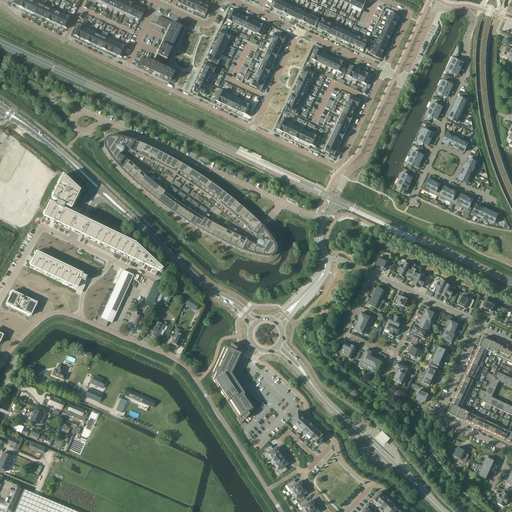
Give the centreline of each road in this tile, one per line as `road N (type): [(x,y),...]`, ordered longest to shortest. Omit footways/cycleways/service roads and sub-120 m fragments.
road 1 (unclassified): [(0,367),(34,323),(54,312),(177,359),(281,511)]
road 2 (residential): [(323,221),(110,123)]
road 3 (residential): [(383,69),(337,164),(253,128)]
road 4 (secondary): [(443,511),(304,374)]
road 5 (residential): [(510,446),(441,414),(481,328)]
road 6 (secondary): [(223,299),(95,186)]
road 7 (residential): [(436,7),(473,18),(465,68),(437,144)]
road 8 (residential): [(333,198),(346,171),(365,159),(403,78)]
road 9 (residential): [(124,69),(253,128)]
road 10 (secondary): [(95,186),(0,106)]
